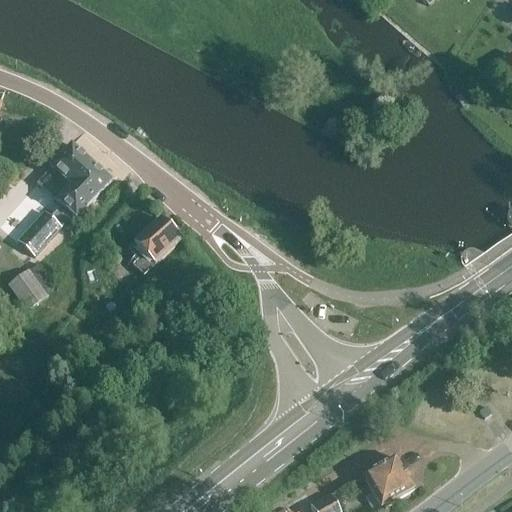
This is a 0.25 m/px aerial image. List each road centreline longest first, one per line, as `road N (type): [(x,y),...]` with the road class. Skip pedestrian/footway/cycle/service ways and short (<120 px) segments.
road 1 (unclassified): [(0,78),(86,122),(199,214)]
road 2 (primary): [(351,386),(511,266)]
road 3 (primary): [(192,511),(319,411)]
road 4 (unclassified): [(272,297),(276,343),(319,411)]
